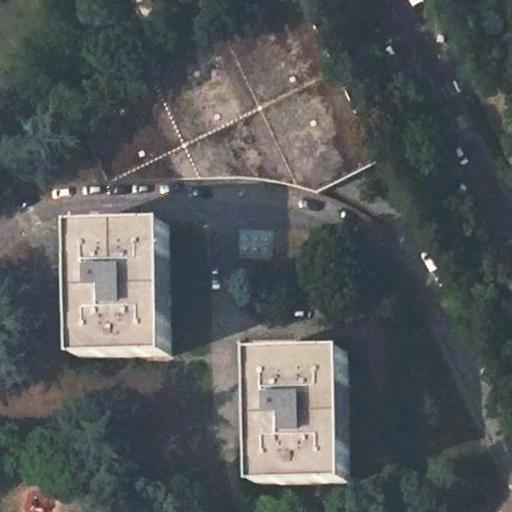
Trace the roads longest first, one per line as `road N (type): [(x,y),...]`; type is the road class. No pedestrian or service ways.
road 1 (residential): [(511,481),(410,274),(296,208),(63,202),(0,233)]
road 2 (tertiary): [(511,241),(388,0)]
